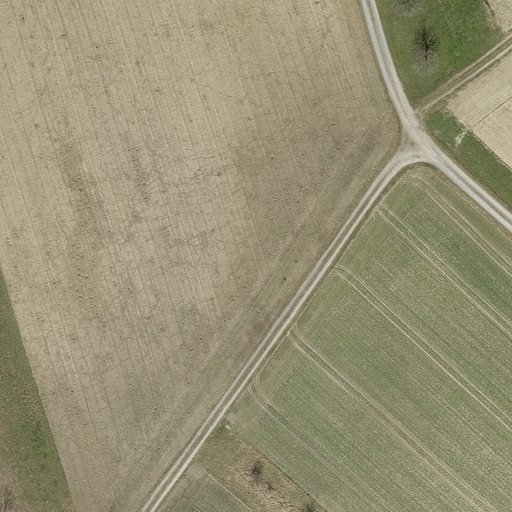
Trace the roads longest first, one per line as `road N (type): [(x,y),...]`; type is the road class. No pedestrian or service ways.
road 1 (track): [(511,35),(413,148),(156,511)]
road 2 (track): [(376,0),(413,148),(511,226)]
